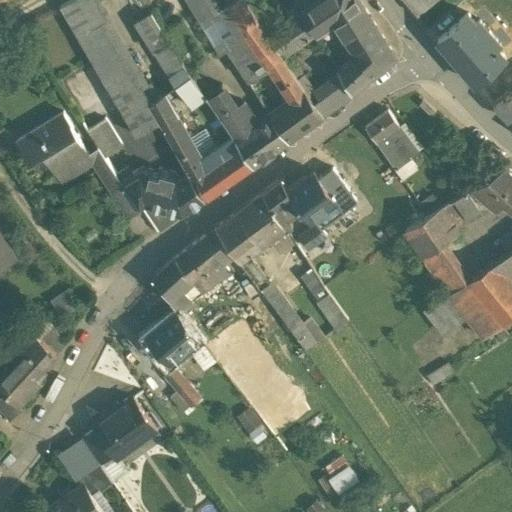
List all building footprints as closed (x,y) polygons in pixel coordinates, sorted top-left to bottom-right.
[(65,0),(60,3),(78,35),(79,34),(111,16),(113,15),(104,0),(65,0)] [(221,5),(217,0),(187,0),(199,18),(221,5)] [(293,69),(283,55),(267,34),(258,22),(249,6),(245,0),(229,0),(225,2),(242,31),(265,65),(269,63),(291,97),(305,87),(293,69)] [(313,0),(295,0),(297,3),(298,3),(301,9),(313,0)] [(370,16),(360,0),(313,0),(301,9),(314,30),(337,15),(342,22),(338,24),(352,47),(355,51),(373,72),(373,73),(395,54),(371,15),(370,16)] [(435,0),(404,0),(417,15),(435,0)] [(265,65),(242,31),(225,2),(221,5),(199,18),(219,51),(227,46),(248,78),(265,65)] [(298,3),(297,3),(286,10),(291,18),(305,39),(308,37),(307,37),(315,32),(314,30),(298,3)] [(189,72),(151,11),(136,21),(175,83),(190,73),(189,72)] [(437,39),(456,61),(490,32),(480,20),(476,23),(468,13),(437,39)] [(137,134),(160,119),(149,101),(158,95),(111,16),(79,34),(78,35),(137,134)] [(291,18),(267,34),(283,54),(305,39),(291,18)] [(501,44),(490,32),(456,61),(475,83),(506,57),(497,47),(501,44)] [(355,51),(337,68),(351,91),(373,72),(355,51)] [(303,74),(298,66),(293,69),(298,77),(303,74)] [(175,83),(163,91),(179,114),(195,103),(204,92),(190,73),(175,83)] [(319,96),(303,74),(298,77),(305,87),(314,100),(319,96)] [(511,77),(503,84),(510,92),(511,90),(511,77)] [(257,121),(244,100),(237,105),(222,83),(206,94),(224,120),(253,164),(288,139),(270,112),(257,121)] [(291,97),(270,112),(288,139),(323,114),(314,100),(305,87),(291,97)] [(319,96),(314,100),(323,114),(338,103),(341,101),(332,88),(319,96)] [(511,90),(510,92),(493,103),(508,119),(511,115),(511,90)] [(179,114),(163,91),(158,95),(149,101),(160,119),(187,166),(202,156),(178,115),(179,114)] [(224,120),(206,94),(205,95),(204,92),(195,103),(208,116),(218,125),(224,120)] [(424,99),(419,104),(431,115),(436,110),(424,99)] [(388,107),(364,124),(396,169),(420,152),(388,107)] [(64,110),(18,138),(30,159),(50,147),(62,166),(57,170),(58,171),(88,152),(90,151),(64,110)] [(106,116),(89,127),(100,145),(106,154),(123,143),(106,116)] [(88,152),(97,166),(109,159),(106,154),(100,145),(90,151),(88,152)] [(226,152),(207,165),(202,156),(187,166),(189,170),(193,177),(195,176),(208,196),(241,173),(226,152)] [(140,208),(139,206),(122,179),(109,159),(97,166),(128,215),(140,208)] [(511,169),(505,163),(472,184),(497,205),(504,198),(511,204),(511,169)] [(189,170),(177,178),(174,178),(175,173),(161,169),(159,173),(140,167),(122,179),(139,206),(145,202),(182,212),(205,197),(193,177),(189,170)] [(319,178),(335,199),(312,216),(316,222),(321,226),(357,199),(333,167),(319,178)] [(313,170),(288,189),(300,207),(302,206),(312,216),(335,199),(319,178),(313,170)] [(288,189),(280,178),(263,191),(285,226),(287,229),(289,228),(288,227),(293,224),(288,216),(300,207),(288,189)] [(467,187),(453,196),(465,214),(478,205),(467,187)] [(263,191),(238,210),(262,243),(285,226),(263,191)] [(453,196),(441,204),(453,222),(465,214),(453,196)] [(441,204),(405,228),(423,254),(459,230),(453,222),(441,204)] [(262,243),(238,210),(218,225),(234,247),(241,258),(246,255),(262,243)] [(316,222),(299,233),(308,246),(327,233),(321,226),(316,222)] [(218,225),(204,234),(220,257),(234,247),(218,225)] [(511,226),(501,235),(508,245),(511,241),(511,226)] [(459,230),(423,254),(449,291),(468,278),(483,267),(459,230)] [(0,264),(13,256),(2,240),(3,237),(0,232),(0,264)] [(204,234),(175,256),(191,279),(192,278),(200,289),(216,278),(207,267),(220,257),(204,234)] [(511,247),(483,267),(468,278),(483,297),(507,276),(511,271),(511,247)] [(262,272),(252,258),(249,261),(246,255),(241,258),(239,259),(247,270),(253,278),(262,272)] [(220,257),(207,267),(216,278),(200,289),(202,291),(231,271),(220,257)] [(182,287),(165,265),(154,275),(171,297),(170,297),(177,307),(178,309),(191,299),(181,287),(182,287)] [(313,266),(300,275),(312,292),(324,284),(313,266)] [(252,290),(258,286),(253,278),(247,270),(237,278),(248,293),(252,290)] [(258,286),(263,291),(281,314),(287,323),(305,348),(306,349),(326,335),(311,314),(303,319),(273,279),(270,281),(263,271),(262,272),(253,278),(258,286)] [(483,297),(468,278),(449,291),(460,305),(484,336),(511,316),(511,282),(507,276),(483,297)] [(324,284),(312,292),(318,300),(330,292),(324,284)] [(61,310),(76,302),(69,288),(54,295),(61,310)] [(449,291),(439,298),(449,312),(460,305),(449,291)] [(318,300),(317,301),(337,331),(345,325),(344,323),(349,320),(330,292),(318,300)] [(177,307),(146,333),(169,361),(199,336),(178,309),(177,307)] [(64,340),(53,322),(40,334),(56,349),(64,340)] [(40,334),(30,325),(9,348),(15,354),(0,369),(0,373),(9,383),(5,388),(19,401),(43,375),(37,369),(56,349),(40,334)] [(209,349),(202,340),(190,350),(204,368),(216,359),(209,349)] [(449,360),(427,374),(433,384),(455,370),(449,360)] [(201,396),(174,365),(164,373),(178,390),(191,405),(201,396)] [(191,405),(178,390),(170,396),(183,411),(191,405)] [(133,391),(92,419),(96,425),(115,452),(119,458),(160,430),(133,391)] [(250,405),(237,414),(256,442),(270,433),(250,405)] [(115,452),(96,425),(82,435),(99,460),(101,463),(115,452)] [(99,460),(78,474),(81,479),(84,477),(94,491),(112,480),(101,463),(99,460)] [(81,479),(40,507),(44,511),(108,511),(94,491),(84,477),(81,479)]
